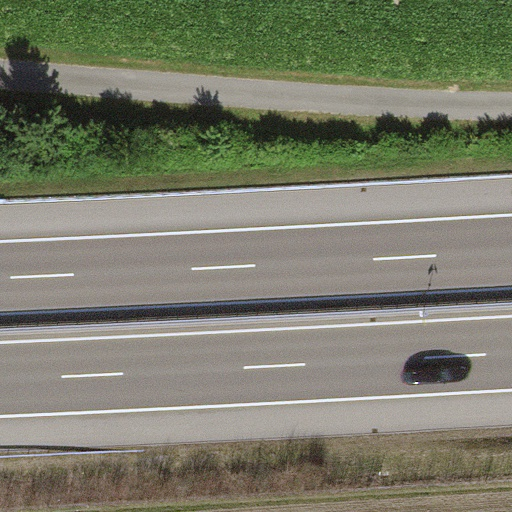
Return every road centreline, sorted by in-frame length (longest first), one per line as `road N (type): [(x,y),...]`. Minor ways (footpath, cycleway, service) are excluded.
road 1 (track): [(511,109),(0,83)]
road 2 (motorway): [(511,252),(0,278)]
road 3 (motorway): [(0,379),(511,354)]
